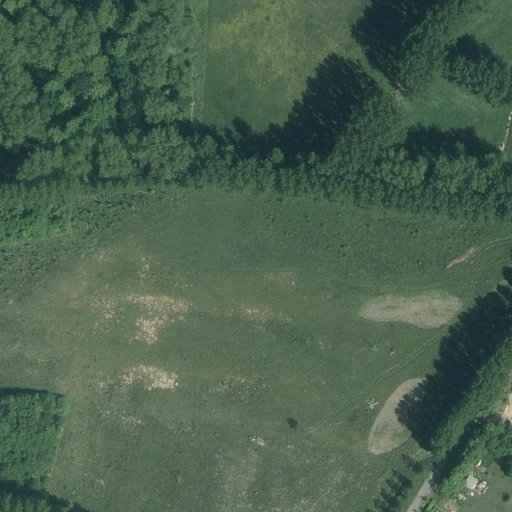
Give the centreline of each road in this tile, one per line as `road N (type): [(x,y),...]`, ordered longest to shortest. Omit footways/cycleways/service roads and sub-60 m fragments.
road 1 (track): [(511,203),(337,178),(161,167),(0,185)]
road 2 (tertiary): [(415,511),(511,367)]
